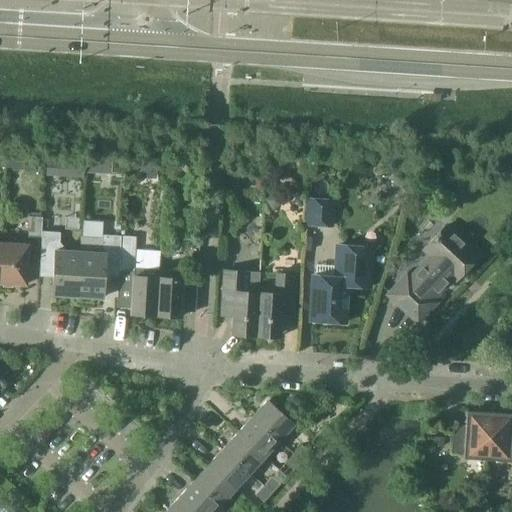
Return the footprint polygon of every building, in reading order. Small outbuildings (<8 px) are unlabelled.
[(17,154),(9,153),(7,168),(15,169),(17,154)] [(46,175),(65,176),(66,161),(47,159),(46,175)] [(86,166),(86,171),(96,171),(96,167),(97,162),(87,162),(86,166)] [(189,163),(188,179),(203,181),(204,164),(189,163)] [(267,169),(267,181),(272,182),(276,177),(277,169),(267,169)] [(238,172),(228,172),(227,186),(238,187),(238,172)] [(167,182),(173,186),(178,180),(171,175),(167,182)] [(264,189),(264,175),(257,175),(256,189),(264,189)] [(410,180),(396,180),(396,194),(410,194),(410,180)] [(273,210),(284,203),(276,192),(265,199),(273,210)] [(331,226),(333,200),(309,199),(307,225),(331,226)] [(42,233),(42,232),(42,217),(28,216),(27,229),(28,233),(29,233),(28,244),(3,243),(1,283),(26,284),(27,263),(40,263),(41,233),(42,233)] [(472,263),(478,256),(446,226),(424,249),(431,256),(410,278),(407,275),(388,295),(417,322),(436,302),(432,299),(460,269),(464,273),(472,263)] [(52,295),(79,296),(82,251),(66,250),(59,242),(59,233),(42,232),(42,233),(40,264),(54,265),(52,295)] [(82,251),(79,296),(103,298),(105,268),(119,268),(121,236),(103,235),(103,238),(83,237),(82,251)] [(338,245),(336,277),(347,286),(369,287),(372,247),(338,245)] [(156,315),(159,269),(160,251),(135,250),(133,272),(119,270),(117,299),(128,300),(131,305),(131,314),(156,315)] [(183,271),(159,269),(156,315),(181,317),(181,308),(185,303),(196,303),(198,275),(183,274),(183,271)] [(224,270),(221,316),(233,316),(233,325),(232,333),(232,334),(233,334),(241,334),(241,335),(241,334),(244,338),(247,335),(256,335),(259,292),(260,272),(243,271),(224,270)] [(259,292),(256,335),(265,336),(268,339),(271,336),(279,337),(280,337),(280,336),(280,328),(281,319),(293,320),(296,274),(277,273),(276,289),(271,293),(259,292)] [(345,323),(347,286),(336,277),(314,275),(311,321),(345,323)] [(279,441),(294,424),(287,417),(289,415),(277,404),(275,406),(267,399),(252,417),(279,441)] [(463,458),(487,459),(490,412),(466,411),(465,425),(453,424),(451,453),(463,454),(463,458)] [(511,457),(511,413),(490,412),(487,459),(511,461),(511,457)] [(252,417),(238,433),(264,457),(279,441),(252,417)] [(238,433),(223,449),(250,473),(264,457),(238,433)] [(434,436),(433,446),(444,447),(445,437),(434,436)] [(302,460),(310,452),(301,445),(294,453),(302,460)] [(209,464),(235,489),(250,473),(223,449),(209,464)] [(293,470),(302,460),(294,453),(285,463),(293,470)] [(209,464),(194,480),(221,505),(235,489),(209,464)] [(273,492),(280,484),(272,476),(265,484),(273,492)] [(179,496),(196,511),(214,511),(221,505),(194,480),(179,496)] [(264,502),(273,492),(265,484),(256,494),(264,502)] [(196,511),(179,496),(165,511),(196,511)]
